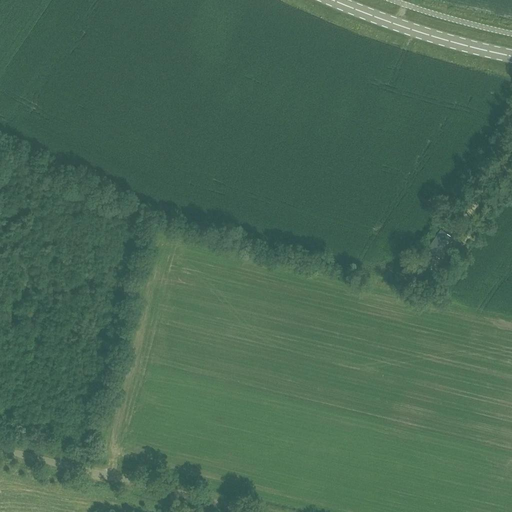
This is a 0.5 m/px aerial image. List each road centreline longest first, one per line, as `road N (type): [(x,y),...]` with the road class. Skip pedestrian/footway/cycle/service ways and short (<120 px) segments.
road 1 (track): [(0,449),(5,409),(56,258),(46,211),(51,194)]
road 2 (unclassified): [(249,511),(0,449)]
road 3 (secondary): [(511,56),(332,0)]
